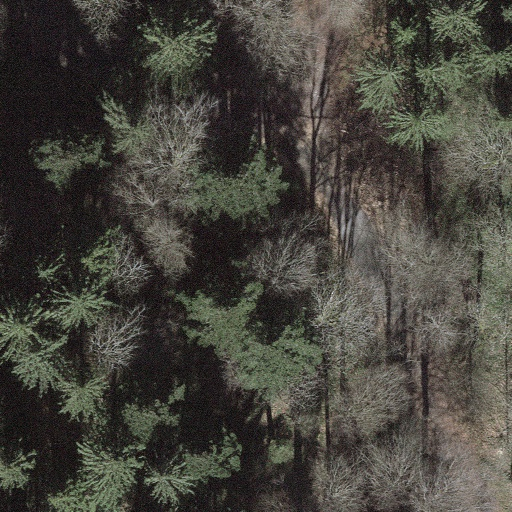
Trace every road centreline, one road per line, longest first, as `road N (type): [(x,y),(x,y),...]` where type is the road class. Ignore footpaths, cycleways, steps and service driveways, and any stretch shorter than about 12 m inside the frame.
road 1 (track): [(253,105),(344,181),(472,511)]
road 2 (track): [(253,105),(165,77),(42,19),(27,0)]
road 3 (track): [(329,0),(253,105)]
